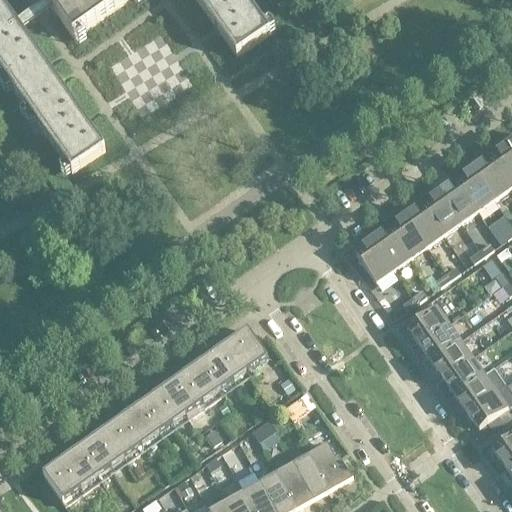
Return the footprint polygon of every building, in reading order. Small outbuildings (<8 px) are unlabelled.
[(133,0),(44,0),(74,42),(133,0)] [(193,0),(210,23),(213,28),(237,61),(270,37),(243,0),(193,0)] [(0,4),(0,74),(72,177),(105,154),(52,79),(54,77),(52,78),(0,4)] [(511,191),(511,158),(507,151),(490,163),(511,193),(511,191)] [(511,193),(490,163),(474,175),(494,204),(511,193)] [(494,204),(474,175),(457,187),(478,216),(494,204)] [(478,216),(457,187),(440,198),(461,228),(478,216)] [(461,228),(440,198),(423,210),(444,240),(461,228)] [(444,240),(423,210),(406,222),(427,252),(444,240)] [(427,252),(406,222),(390,234),(410,263),(427,252)] [(511,241),(511,231),(503,237),(508,244),(511,241)] [(410,263),(390,234),(373,246),(394,275),(410,263)] [(394,275),(373,246),(356,258),(376,287),(394,275)] [(489,247),(479,254),(484,261),(494,254),(489,247)] [(511,259),(507,252),(497,259),(501,266),(511,259)] [(484,261),(479,254),(470,261),(474,268),(484,261)] [(456,271),(446,278),(450,285),(460,278),(456,271)] [(508,286),(501,276),(495,281),(502,291),(508,286)] [(450,285),(446,278),(436,285),(440,292),(450,285)] [(511,298),(511,291),(508,286),(502,291),(509,301),(511,298)] [(422,294),(412,301),(417,308),(427,301),(422,294)] [(417,308),(412,301),(402,308),(407,315),(417,308)] [(407,332),(419,349),(449,329),(436,311),(407,332)] [(460,345),(449,329),(419,349),(431,366),(460,345)] [(248,335),(227,349),(227,350),(247,378),(246,379),(249,383),(265,371),(264,370),(262,372),(260,369),(268,363),(252,341),(253,341),(248,335)] [(472,362),(460,345),(431,366),(443,383),(472,362)] [(227,349),(214,358),(234,387),(246,379),(247,378),(227,350),(227,349)] [(234,387),(214,358),(201,367),(221,396),(222,395),(234,387)] [(484,379),(472,362),(443,383),(454,399),(484,379)] [(221,396),(201,367),(183,380),(206,411),(212,407),(215,411),(222,407),(219,402),(224,398),(222,395),(221,396)] [(494,372),(484,379),(454,399),(466,416),(505,389),(494,372)] [(206,411),(183,380),(166,392),(186,421),(185,422),(187,425),(206,411)] [(288,382),(281,388),(287,398),(295,392),(288,382)] [(511,410),(511,398),(505,389),(466,416),(479,434),(511,410)] [(186,421),(166,392),(153,401),(173,430),(185,422),(186,421)] [(173,430),(153,401),(140,410),(160,439),(161,439),(173,430)] [(224,407),(218,410),(224,419),(230,415),(224,407)] [(286,411),(294,423),(301,418),(292,407),(286,411)] [(160,439),(140,410),(122,423),(144,455),(163,441),(161,439),(160,439)] [(144,455),(122,423),(104,435),(125,464),(124,465),(126,468),(144,455)] [(206,438),(205,439),(212,449),(222,442),(216,432),(206,438)] [(125,464),(104,435),(92,444),(112,473),(124,465),(125,464)] [(511,438),(492,453),(505,470),(511,465),(511,438)] [(112,473),(92,444),(79,453),(99,482),(100,481),(112,473)] [(328,448),(310,458),(331,496),(353,483),(338,462),(336,463),(328,448)] [(99,482),(79,453),(61,466),(84,497),(102,484),(100,481),(99,482)] [(331,496),(310,458),(294,468),(315,505),(331,496)] [(208,465),(206,466),(211,474),(221,468),(216,460),(208,465)] [(84,497),(61,466),(43,479),(65,510),(84,497)] [(140,468),(133,472),(138,479),(144,475),(140,468)] [(302,511),(315,505),(294,468),(277,477),(296,511),(302,511)] [(296,511),(277,477),(260,486),(274,511),(296,511)] [(178,490),(175,492),(181,501),(183,500),(185,502),(193,497),(190,491),(189,491),(185,484),(177,489),(178,490)] [(274,511),(260,486),(243,496),(252,511),(274,511)] [(252,511),(243,496),(227,505),(230,511),(252,511)]
